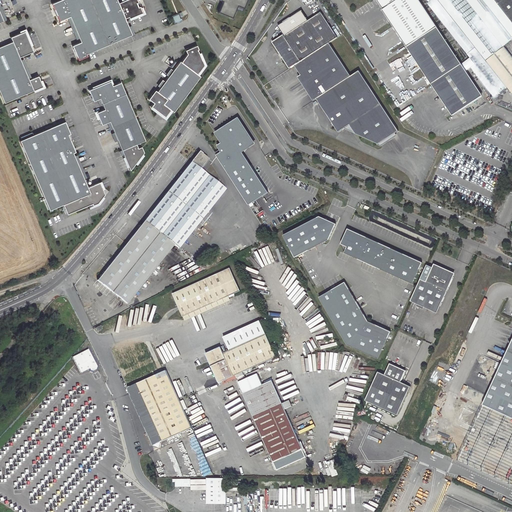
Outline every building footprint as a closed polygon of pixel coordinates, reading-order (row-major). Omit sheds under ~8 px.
[(86,54),(132,34),(125,19),(129,17),(130,19),(144,13),(137,0),(125,0),(119,3),(117,0),(59,0),(52,3),(54,9),(55,9),(58,14),(57,15),(59,21),(70,16),(81,42),(74,45),(75,48),(74,49),(78,59),(87,56),(86,54)] [(220,0),(223,1),(218,12),(232,18),(238,6),(244,8),(247,0),(220,0)] [(377,0),(384,10),(399,0),(377,0)] [(419,0),(399,0),(384,10),(409,48),(438,29),(419,0)] [(511,0),(439,0),(487,60),(496,53),(505,46),(511,40),(511,0)] [(330,42),(338,37),(321,11),(285,35),(284,34),(273,41),(290,68),(295,65),(330,42)] [(177,15),(171,17),(173,23),(179,21),(177,15)] [(438,29),(409,48),(455,117),(462,112),(484,97),(438,29)] [(13,41),(0,46),(0,90),(5,102),(43,86),(41,80),(39,81),(37,78),(37,76),(29,79),(20,57),(31,52),(29,47),(31,46),(25,31),(11,37),(13,41)] [(317,99),(352,76),(330,42),(295,65),(302,75),(317,99)] [(154,102),(151,106),(165,117),(171,109),(174,111),(200,76),(197,74),(202,67),(200,65),(203,61),(198,50),(199,49),(197,45),(189,49),(190,52),(187,54),(181,62),(180,61),(157,91),(154,96),(152,94),(149,99),(154,102)] [(511,55),(505,46),(496,53),(511,73),(511,55)] [(511,73),(496,53),(487,60),(511,91),(511,73)] [(352,76),(317,99),(339,132),(344,128),(350,125),(356,134),(379,144),(399,131),(360,70),(352,76)] [(317,99),(302,75),(299,77),(314,100),(317,99)] [(110,121),(129,166),(135,163),(143,153),(140,147),(138,147),(136,143),(145,139),(136,117),(121,81),(112,85),(109,86),(107,82),(90,89),(93,96),(92,97),(94,100),(100,98),(105,109),(97,112),(102,124),(110,121)] [(222,152),(218,154),(247,205),(269,193),(245,151),(257,144),(241,116),(215,131),(222,142),(218,144),(222,152)] [(63,122),(18,141),(48,211),(61,205),(88,194),(86,188),(71,153),(73,152),(66,135),(68,134),(63,122)] [(344,128),(350,131),(356,134),(350,125),(344,128)] [(145,222),(175,245),(179,248),(225,188),(201,169),(209,159),(200,151),(145,222)] [(88,194),(61,205),(65,215),(90,204),(91,206),(96,204),(103,195),(98,183),(86,188),(88,194)] [(284,235),(295,257),(329,239),(336,224),(320,216),(284,235)] [(128,304),(175,245),(145,222),(99,281),(128,304)] [(413,283),(423,262),(348,228),(341,244),(348,246),(345,252),(413,283)] [(217,256),(202,263),(205,269),(220,262),(220,261),(218,257),(217,256)] [(427,280),(422,277),(412,299),(439,311),(455,275),(434,265),(427,280)] [(230,268),(173,294),(184,319),(241,294),(230,268)] [(344,282),(318,297),(346,344),(378,358),(390,331),(367,321),(344,282)] [(220,382),(276,358),(266,334),(260,321),(224,337),(230,350),(223,353),(215,357),(216,359),(211,361),(220,382)] [(511,339),(483,404),(493,408),(511,416),(511,339)] [(208,354),(211,361),(216,359),(215,357),(223,353),(221,348),(208,354)] [(90,368),(92,371),(98,368),(88,349),(72,357),(80,373),(90,368)] [(385,375),(379,372),(366,400),(398,415),(411,386),(401,382),(406,370),(390,363),(385,375)] [(166,370),(127,388),(152,445),(158,447),(160,442),(191,427),(179,400),(166,370)] [(307,457),(285,410),(282,404),(281,402),(270,379),(242,392),(279,470),(307,457)] [(292,407),(288,398),(281,402),(282,404),(285,410),(292,407)] [(483,404),(477,417),(487,421),(493,408),(483,404)] [(175,486),(191,486),(191,478),(175,478),(175,486)] [(227,478),(209,479),(209,504),(228,503),(227,478)]
